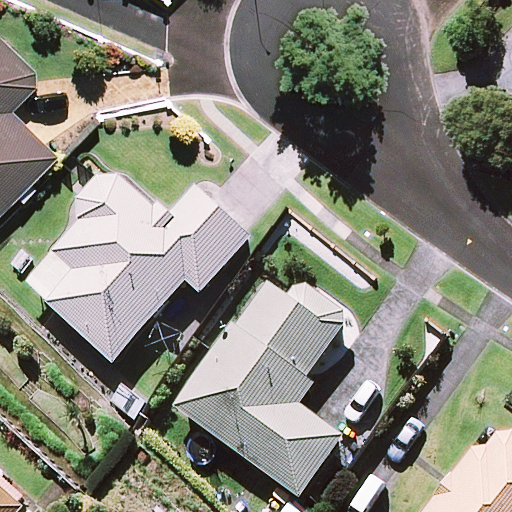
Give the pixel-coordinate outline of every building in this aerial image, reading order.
[(35,71),(0,37),(0,199),(50,149),(3,103),(35,71)] [(168,224),(112,172),(75,211),(84,220),(27,281),(114,362),(190,282),(203,294),(255,238),(202,188),(168,224)] [(321,387),(310,379),(351,321),(302,285),(292,300),(271,285),(181,409),(302,497),(344,440),(304,411),(321,387)] [(511,511),(511,432),(500,423),(430,511),(511,511)] [(0,511),(25,511),(27,511),(0,486),(0,511)]
